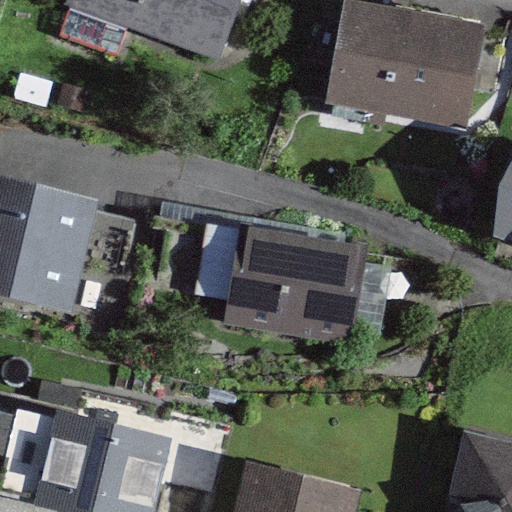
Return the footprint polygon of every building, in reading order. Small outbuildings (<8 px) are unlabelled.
[(64,0),(70,2),(59,34),(116,54),(127,23),(216,55),(226,28),(247,36),(259,0),(64,0)] [(341,0),(324,98),(332,100),(330,113),(383,122),(385,109),(466,123),(471,92),(492,95),(502,40),(481,36),(484,15),(395,0),(341,0)] [(511,147),(496,174),(491,227),(511,233),(511,147)] [(96,187),(0,166),(0,290),(71,305),(96,187)] [(238,216),(236,225),(205,220),(194,291),(225,295),(222,319),(347,339),(350,325),(381,330),(393,251),(362,246),(363,236),(238,216)] [(15,406),(0,402),(0,491),(90,511),(151,511),(171,425),(57,400),(55,409),(16,400),(15,406)] [(440,511),(511,511),(511,434),(461,423),(440,511)] [(350,511),(359,479),(244,453),(230,511),(350,511)]
